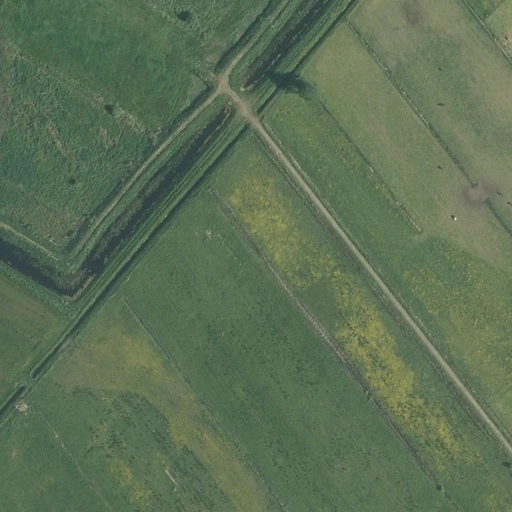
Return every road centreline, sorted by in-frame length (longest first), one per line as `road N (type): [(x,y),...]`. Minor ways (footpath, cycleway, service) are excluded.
road 1 (track): [(245,109),(511,443)]
road 2 (track): [(0,224),(65,262),(222,90)]
road 3 (track): [(76,312),(245,109)]
road 4 (track): [(245,109),(342,0)]
